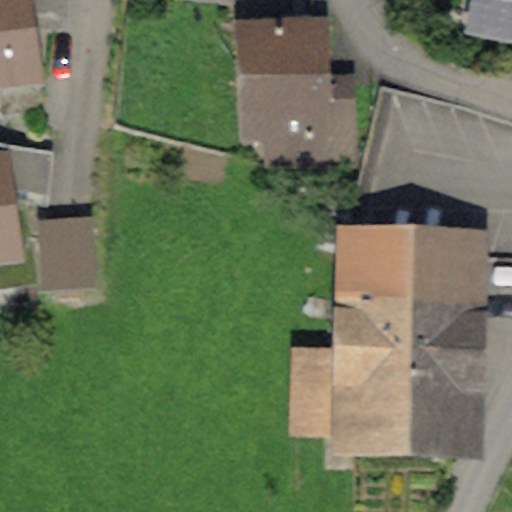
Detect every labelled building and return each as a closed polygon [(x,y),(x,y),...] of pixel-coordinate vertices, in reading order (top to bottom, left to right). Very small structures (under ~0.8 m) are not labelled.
[(0,0),(0,82),(27,78),(15,0),(0,0)] [(511,0),(490,0),(485,27),(511,31),(511,0)] [(250,43),(253,122),(318,119),(315,40),(250,43)] [(332,185),(318,247),(340,253),(355,191),(332,185)] [(45,291),(105,289),(102,215),(43,217),(45,291)] [(460,316),(475,316),(476,259),(344,256),(343,360),(358,360),(357,438),(458,439),(460,316)]
